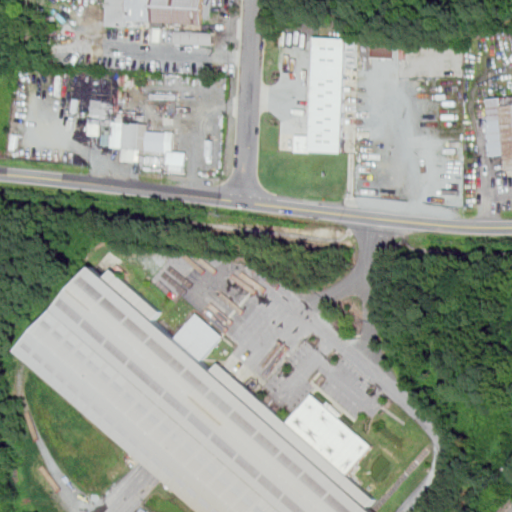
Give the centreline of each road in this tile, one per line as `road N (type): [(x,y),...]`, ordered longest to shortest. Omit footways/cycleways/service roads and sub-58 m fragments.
road 1 (tertiary): [(0,172),(511,227)]
road 2 (residential): [(243,201),(255,0)]
